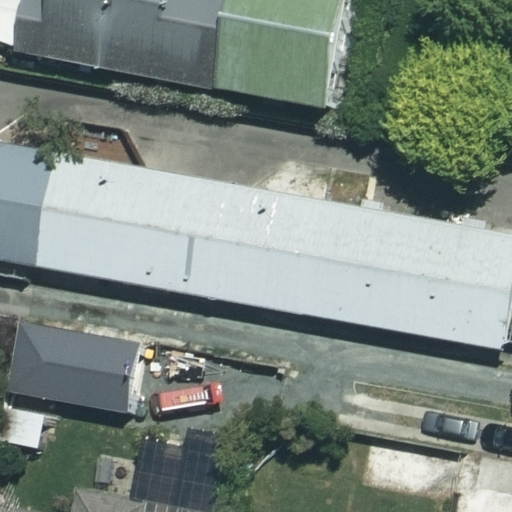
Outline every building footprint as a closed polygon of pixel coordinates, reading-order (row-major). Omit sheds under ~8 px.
[(228,104),(249,0),(70,0),(70,1),(62,0),(37,0),(25,63),(228,104)] [(249,0),(228,104),(344,127),(370,0),(249,0)] [(511,247),(0,155),(0,271),(511,363),(511,247)] [(110,347),(51,337),(44,375),(104,385),(110,347)] [(156,511),(158,509),(92,494),(87,511),(156,511)]
